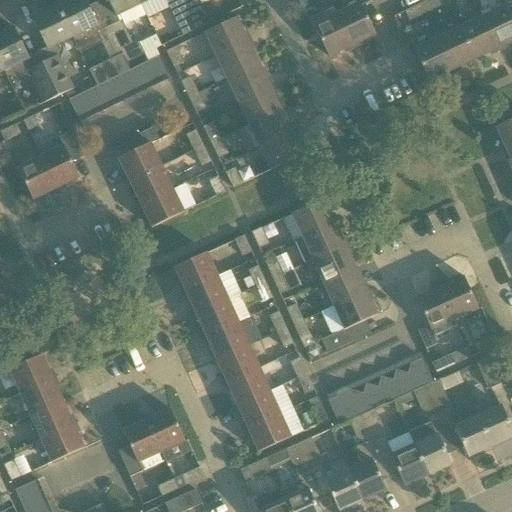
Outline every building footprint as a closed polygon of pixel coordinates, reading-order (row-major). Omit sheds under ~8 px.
[(109,58),(121,52),(109,27),(99,32),(83,0),(71,0),(57,7),(72,38),(78,50),(100,40),(109,58)] [(143,11),(140,5),(137,0),(107,0),(119,23),(123,21),(143,11)] [(165,0),(137,0),(140,5),(143,11),(147,19),(169,9),(165,0)] [(169,9),(177,26),(182,36),(194,30),(180,0),(165,0),(169,9)] [(180,0),(194,30),(207,24),(195,0),(180,0)] [(429,0),(420,5),(425,14),(441,7),(437,0),(429,0)] [(337,14),(352,47),(376,36),(360,4),(337,14)] [(420,5),(404,12),(409,22),(425,14),(420,5)] [(511,42),(511,18),(506,6),(483,17),(498,49),(511,42)] [(47,48),(37,53),(58,97),(71,91),(58,62),(63,50),(60,44),(72,38),(57,7),(33,19),(47,48)] [(329,58),(352,47),(337,14),(314,25),(329,58)] [(498,49),(483,17),(460,28),(475,61),(498,49)] [(215,57),(248,41),(237,18),(204,34),(215,57)] [(123,21),(119,23),(109,27),(121,52),(127,63),(144,55),(146,54),(140,43),(135,46),(123,21)] [(14,28),(0,34),(0,63),(4,72),(10,69),(34,78),(45,103),(58,97),(37,53),(28,57),(14,28)] [(475,61),(460,28),(437,39),(452,72),(475,61)] [(452,72),(437,39),(414,50),(429,83),(452,72)] [(248,41),(215,57),(226,80),(259,64),(248,41)] [(167,52),(174,68),(183,63),(176,48),(167,52)] [(171,79),(160,57),(148,62),(159,85),(171,79)] [(159,85),(148,62),(137,68),(148,90),(159,85)] [(259,64),(226,80),(237,103),(270,87),(259,64)] [(148,90),(137,68),(125,73),(136,96),(148,90)] [(136,96),(125,73),(114,79),(125,102),(136,96)] [(189,98),(198,93),(191,78),(182,83),(189,98)] [(125,102),(114,79),(102,85),(113,107),(125,102)] [(113,107),(102,85),(91,90),(102,113),(113,107)] [(270,87),(237,103),(248,126),(281,110),(270,87)] [(102,113),(91,90),(79,96),(90,118),(102,113)] [(189,98),(197,114),(206,109),(198,93),(189,98)] [(90,118),(79,96),(69,101),(80,123),(90,118)] [(281,110),(248,126),(259,148),(292,133),(281,110)] [(40,114),(24,121),(29,131),(44,124),(40,114)] [(511,120),(495,128),(506,151),(511,148),(511,120)] [(211,143),(220,139),(212,123),(204,128),(211,143)] [(5,143),(22,135),(18,125),(0,133),(5,143)] [(118,160),(119,162),(129,183),(162,167),(152,145),(160,141),(153,128),(128,140),(134,152),(118,160)] [(204,146),(196,131),(187,135),(195,151),(204,146)] [(41,157),(57,190),(80,178),(72,163),(84,157),(72,132),(59,138),(63,147),(41,157)] [(292,133),(259,148),(271,171),(303,156),(292,133)] [(220,139),(211,143),(219,159),(228,155),(220,139)] [(204,146),(195,151),(202,167),(211,163),(204,146)] [(41,157),(18,168),(33,201),(57,190),(41,157)] [(162,167),(129,183),(141,206),(173,190),(162,167)] [(243,185),(235,169),(226,173),(233,189),(243,185)] [(218,177),(209,182),(216,198),(226,193),(218,177)] [(173,190),(141,206),(152,229),(185,213),(173,190)] [(302,238),(335,223),(325,200),(292,215),(302,238)] [(313,261),(346,246),(335,223),(302,238),(303,239),(295,242),(305,265),(313,261)] [(252,233),(259,250),(277,241),(270,226),(262,229),(252,233)] [(242,257),(252,253),(245,236),(235,241),(242,257)] [(346,246),(313,261),(323,284),(356,269),(346,246)] [(174,268),(185,291),(218,276),(207,253),(174,268)] [(273,280),(282,275),(275,259),(265,264),(273,280)] [(256,287),(265,283),(258,267),(249,271),(256,287)] [(356,269),(323,284),(334,308),(367,293),(356,269)] [(273,280),(280,296),(301,286),(294,271),(283,276),(282,275),(273,280)] [(185,291),(195,315),(228,300),(218,276),(185,291)] [(455,321),(479,310),(464,277),(440,288),(455,321)] [(0,281),(0,302),(8,298),(0,281)] [(265,283),(256,287),(263,303),(272,299),(265,283)] [(455,321),(440,288),(417,298),(432,331),(455,321)] [(322,341),(327,353),(352,342),(347,330),(377,316),(367,293),(334,308),(344,331),(322,341)] [(195,315),(206,338),(239,323),(228,300),(195,315)] [(287,309),(294,326),(303,321),(296,305),(287,309)] [(277,333),(286,329),(279,313),(270,317),(277,333)] [(314,344),(303,321),(294,326),(305,348),(314,344)] [(206,338),(216,361),(249,346),(239,323),(206,338)] [(286,329),(277,333),(284,348),(293,344),(286,329)] [(491,337),(475,344),(479,354),(495,347),(491,337)] [(227,384),(260,369),(249,346),(216,361),(227,384)] [(460,351),(464,361),(472,357),(467,347),(460,351)] [(451,355),(456,365),(464,361),(460,351),(451,355)] [(10,370),(20,394),(53,379),(43,355),(10,370)] [(477,364),(488,390),(501,384),(489,358),(477,364)] [(298,379),(308,375),(304,367),(303,364),(300,359),(291,363),(298,379)] [(411,364),(408,374),(401,398),(413,392),(426,387),(434,383),(422,359),(411,364)] [(227,384),(237,407),(270,392),(260,369),(227,384)] [(401,398),(408,374),(396,371),(393,381),(386,405),(401,398)] [(315,391),(308,375),(298,379),(305,395),(315,391)] [(381,377),(378,387),(371,411),(375,410),(386,405),(393,381),(381,377)] [(64,402),(53,379),(20,394),(31,417),(64,402)] [(439,381),(434,383),(426,387),(447,432),(455,428),(468,458),(491,447),(478,417),(466,423),(459,408),(453,411),(439,381)] [(371,411),(378,387),(366,384),(363,394),(356,418),(362,415),(371,411)] [(351,391),(339,387),(336,398),(328,401),(339,426),(342,425),(351,391)] [(430,424),(409,433),(409,434),(414,446),(415,446),(428,476),(451,465),(438,436),(447,432),(426,387),(413,392),(425,419),(427,418),(430,424)] [(363,394),(351,391),(342,425),(349,421),(356,418),(363,394)] [(237,407),(248,430),(281,415),(270,392),(237,407)] [(74,425),(64,402),(31,417),(41,440),(74,425)] [(329,421),(321,405),(311,409),(318,426),(329,421)] [(511,429),(502,407),(478,417),(491,447),(511,437),(511,429)] [(162,453),(185,443),(170,409),(147,420),(162,453)] [(362,415),(381,457),(389,453),(383,438),(387,436),(375,410),(371,411),(362,415)] [(281,415),(248,430),(258,453),(291,438),(281,415)] [(356,418),(349,421),(361,447),(355,449),(362,466),(349,472),(362,501),(386,490),(373,461),(381,457),(362,415),(356,418)] [(123,431),(130,447),(118,452),(130,478),(143,472),(139,463),(162,453),(147,420),(123,431)] [(85,449),(74,425),(41,440),(52,463),(85,449)] [(361,501),(362,501),(349,472),(344,460),(331,465),(326,455),(320,458),(312,439),(299,444),(310,471),(320,466),(327,482),(326,482),(339,511),(348,507),(352,510),(362,506),(361,501)] [(290,460),(297,477),(310,471),(299,444),(285,450),(290,460)] [(415,446),(414,446),(391,457),(404,486),(428,476),(415,446)] [(246,483),(264,475),(272,472),(271,468),(270,468),(266,459),(240,471),(246,483)] [(21,477),(14,461),(4,465),(11,482),(21,477)] [(197,469),(179,477),(174,480),(178,489),(202,479),(197,469)] [(20,502),(43,492),(38,480),(15,491),(20,502)] [(178,489),(174,480),(158,487),(162,497),(178,489)] [(304,484),(282,494),(290,511),(318,511),(309,490),(307,490),(304,484)] [(11,501),(3,485),(0,486),(0,501),(2,505),(11,501)] [(280,489),(254,500),(259,511),(261,511),(262,511),(290,511),(282,494),(280,489)] [(196,490),(178,499),(165,504),(168,511),(185,511),(202,504),(196,490)] [(24,511),(29,511),(49,503),(43,492),(20,502),(24,511)] [(52,511),(49,503),(29,511),(52,511)]
